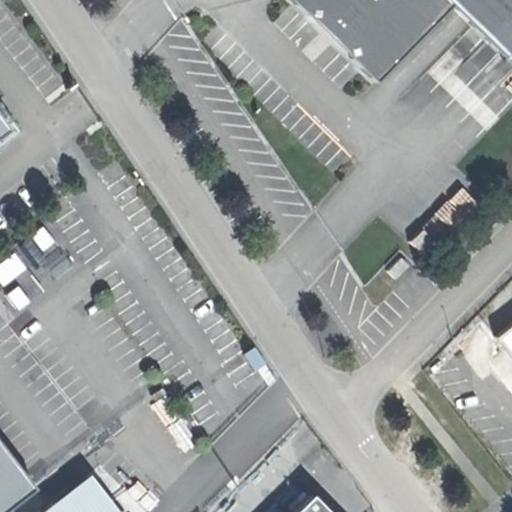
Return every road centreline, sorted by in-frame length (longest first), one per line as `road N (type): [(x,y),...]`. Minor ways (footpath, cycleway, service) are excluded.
road 1 (residential): [(229,0),(381,159),(383,180),(303,257),(247,295)]
road 2 (unclassified): [(247,295),(92,62)]
road 3 (unclassified): [(330,420),(511,237)]
road 4 (unclassified): [(330,420),(247,295)]
